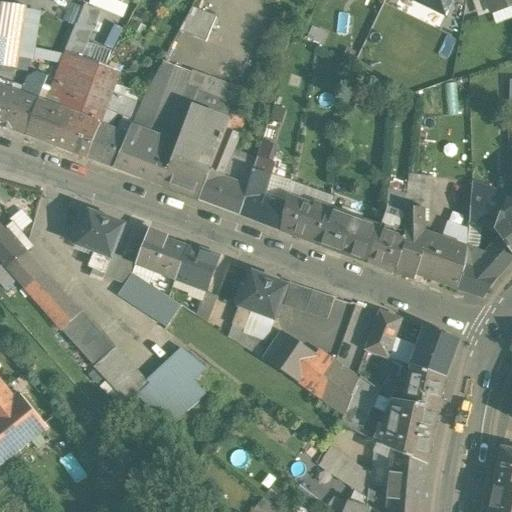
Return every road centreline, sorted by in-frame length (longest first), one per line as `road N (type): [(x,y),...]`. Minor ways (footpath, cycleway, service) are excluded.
road 1 (tertiary): [(0,159),(498,331)]
road 2 (tertiary): [(498,331),(480,375),(454,511)]
